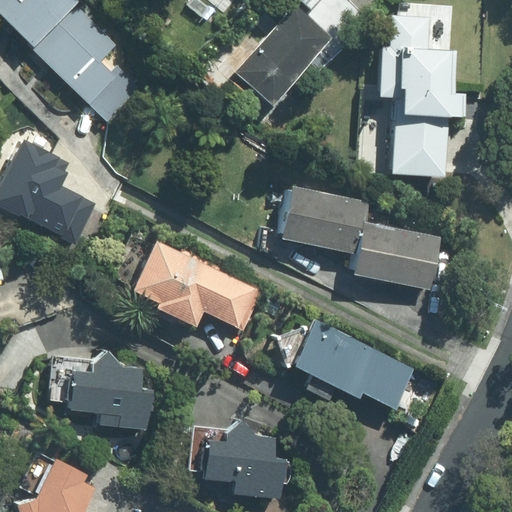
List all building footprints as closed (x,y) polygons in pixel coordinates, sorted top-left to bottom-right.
[(69,0),(0,0),(0,20),(100,121),(136,86),(115,65),(109,72),(98,61),(111,47),(68,5),(72,2),(69,0)] [(318,76),(342,50),(302,12),(292,3),(228,71),(265,106),(305,65),(318,76)] [(446,95),(449,6),(393,4),(392,17),(385,17),(384,49),(372,48),(371,95),(389,96),(386,176),(438,178),(441,116),(452,116),(452,95),(446,95)] [(18,123),(0,157),(0,208),(70,244),(89,208),(51,188),(61,170),(46,163),(57,142),(18,123)] [(281,189),(272,238),(347,252),(343,276),(424,292),(434,239),(357,224),(361,205),(281,189)] [(172,254),(126,232),(102,281),(151,305),(148,311),(186,330),(194,314),(237,335),(259,289),(175,248),(172,254)] [(306,320),(283,368),(303,377),(297,389),(323,401),(329,389),(350,399),(353,392),(392,410),(411,368),(306,320)] [(106,354),(47,354),(47,412),(105,412),(105,428),(140,428),(140,390),(131,390),(131,365),(106,365),(106,354)] [(223,429),(184,426),(181,473),(197,474),(197,480),(227,482),(226,494),(272,497),(275,459),(266,458),(267,437),(248,436),(234,419),(223,429)] [(73,511),(90,472),(48,456),(32,497),(8,504),(9,511),(73,511)]
